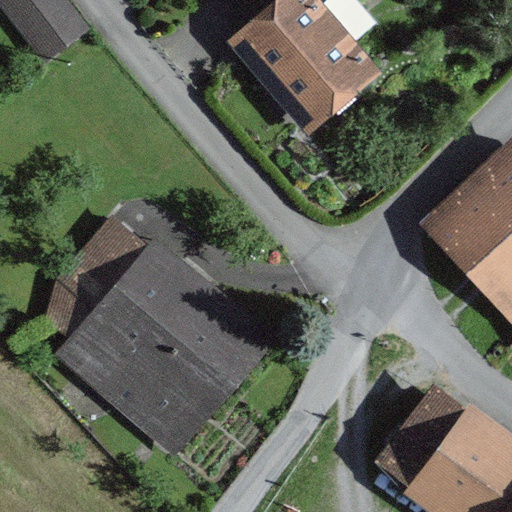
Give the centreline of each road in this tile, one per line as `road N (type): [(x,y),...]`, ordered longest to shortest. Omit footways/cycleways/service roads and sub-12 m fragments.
road 1 (residential): [(94,0),(371,294)]
road 2 (track): [(371,294),(226,511)]
road 3 (residential): [(511,98),(405,207),(371,294)]
road 4 (residential): [(371,294),(511,395)]
